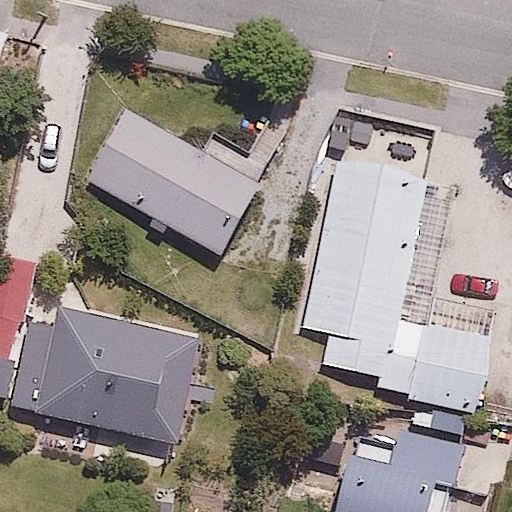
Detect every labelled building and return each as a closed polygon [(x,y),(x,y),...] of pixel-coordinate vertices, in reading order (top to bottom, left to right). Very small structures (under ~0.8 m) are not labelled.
[(217,253),(267,167),(222,140),(212,159),(132,113),(93,180),(217,253)] [(371,393),(478,415),(495,333),(397,313),(424,179),(335,161),(301,328),(328,334),(322,362),(375,373),(371,393)] [(205,336),(56,304),(52,326),(24,320),(5,405),(182,443),(205,336)] [(449,511),(464,445),(351,419),(329,511),(449,511)] [(17,511),(21,500),(0,495),(0,511),(17,511)]
